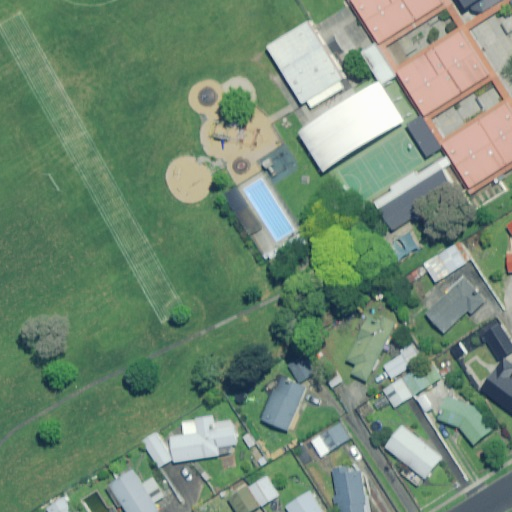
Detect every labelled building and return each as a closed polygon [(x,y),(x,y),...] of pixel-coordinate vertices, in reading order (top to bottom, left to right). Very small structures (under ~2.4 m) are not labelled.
[(444,0),(356,0),(352,3),(382,49),(448,5),(444,0)] [(498,24),(506,37),(511,33),(511,21),(509,17),(498,24)] [(346,77),(310,21),(269,47),(305,103),(346,77)] [(463,31),(398,74),(427,119),(493,76),(463,31)] [(398,74),(382,49),(366,58),(382,83),(398,74)] [(407,122),(382,83),(302,134),(327,173),(407,122)] [(511,104),(510,101),(444,144),(474,189),(511,164),(511,104)] [(444,149),(422,117),(409,125),(430,157),(444,149)] [(456,191),(441,169),(379,209),(394,232),(456,191)] [(265,229),(238,189),(224,198),(251,239),(265,229)] [(308,244),(302,234),(268,256),(274,266),(308,244)] [(466,265),(455,246),(424,265),(435,284),(466,265)] [(486,304),(465,280),(425,315),(443,335),(469,312),(470,314),(472,316),(486,304)] [(397,323),(378,313),(374,321),(368,318),(346,361),(356,366),(352,376),(367,383),(397,323)] [(511,352),(511,342),(500,325),(482,337),(499,362),(511,352)] [(422,361),(412,345),(400,352),(402,356),(383,368),(391,380),(422,361)] [(315,372),(304,356),(288,367),(299,383),(315,372)] [(511,375),(511,364),(504,358),(480,390),(511,413),(511,380),(510,379),(511,375)] [(432,363),(403,379),(414,398),(442,381),(432,363)] [(307,388),(282,379),(276,394),(273,393),(262,422),(289,433),(307,388)] [(413,398),(402,380),(383,391),(394,409),(413,398)] [(476,409),(446,397),(437,420),(458,428),(475,447),(495,429),(476,409)] [(212,431),(210,419),(182,423),(184,436),(171,439),(175,464),(231,454),(229,447),(238,445),(235,428),(212,431)] [(351,439),(341,424),(310,443),(320,458),(351,439)] [(443,459),(402,427),(386,448),(426,480),(443,459)] [(174,460),(156,433),(142,443),(160,469),(174,460)] [(351,481),(349,468),(332,471),(340,511),(367,511),(361,480),(351,481)] [(142,486),(133,471),(105,489),(117,509),(122,506),(125,511),(159,511),(154,504),(165,497),(153,479),(142,486)] [(253,511),(279,497),(268,477),(228,501),(235,511),(253,511)] [(323,511),(311,493),(286,508),(288,511),(323,511)] [(74,511),(65,498),(46,510),(47,511),(74,511)]
